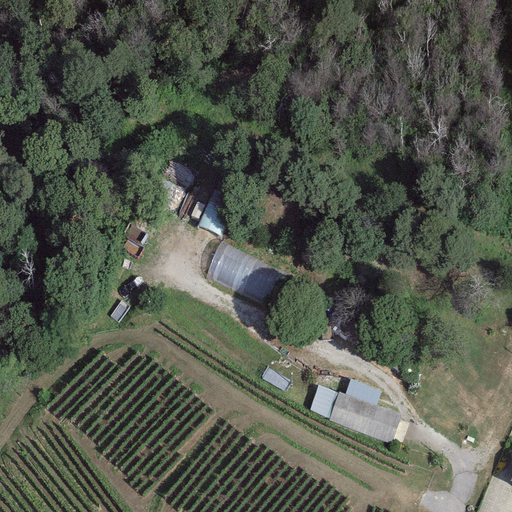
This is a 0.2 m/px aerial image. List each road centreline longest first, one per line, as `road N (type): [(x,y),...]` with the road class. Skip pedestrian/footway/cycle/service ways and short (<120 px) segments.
road 1 (track): [(450,510),(243,412),(149,341),(101,340),(0,429)]
road 2 (track): [(511,370),(465,481)]
